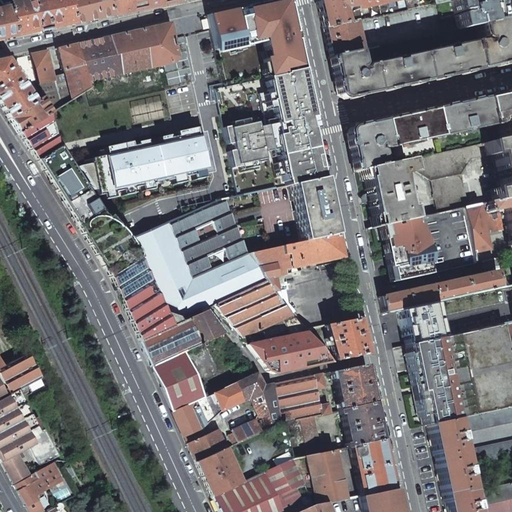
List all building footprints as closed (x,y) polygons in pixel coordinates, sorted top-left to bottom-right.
[(21,0),(6,3),(3,4),(5,9),(20,37),(45,31),(70,26),(63,0),(21,0)] [(63,0),(70,26),(91,21),(112,16),(102,0),(63,0)] [(102,0),(112,16),(125,14),(185,0),(102,0)] [(280,0),(276,0),(204,16),(220,89),(300,71),(291,33),(284,3),(280,0)] [(314,0),(321,29),(342,24),(340,14),(340,13),(340,10),(350,8),(348,0),(314,0)] [(348,0),(350,8),(351,12),(377,6),(376,0),(348,0)] [(451,0),(450,0),(456,30),(475,26),(495,21),(494,12),(491,13),(490,7),(489,1),(491,1),(490,0),(451,0)] [(0,40),(8,39),(20,37),(5,9),(0,9),(0,40)] [(351,12),(340,14),(342,24),(353,22),(351,12)] [(469,43),(474,71),(506,64),(510,58),(509,50),(507,46),(507,43),(502,20),(495,21),(475,26),(478,40),(480,41),(478,44),(475,42),(469,43)] [(342,24),(321,29),(324,41),(326,51),(358,44),(355,31),(353,22),(342,24)] [(118,35),(106,38),(109,52),(112,52),(116,67),(113,67),(114,76),(159,66),(172,63),(175,58),(168,24),(153,28),(144,30),(118,35)] [(434,43),(449,39),(448,32),(432,35),(434,43)] [(106,38),(75,45),(83,83),(114,76),(113,67),(116,67),(112,52),(109,52),(106,38)] [(418,54),(424,82),(447,77),(474,71),(469,43),(418,54)] [(327,54),(327,58),(354,52),(360,51),(358,44),(326,51),(327,54)] [(46,51),(29,55),(32,68),(39,99),(39,100),(48,115),(85,91),(83,83),(75,45),(58,48),(56,49),(58,60),(59,60),(62,75),(52,77),(46,51)] [(336,95),(342,99),(374,93),(368,66),(361,67),(359,71),(356,68),(358,66),(354,52),(327,58),(334,88),(336,95)] [(368,66),(374,93),(396,88),(424,82),(418,54),(368,66)] [(0,108),(7,119),(36,102),(32,97),(30,99),(18,81),(20,80),(15,73),(14,74),(5,60),(0,60),(0,108)] [(300,71),(220,89),(212,91),(235,197),(320,179),(307,123),(304,123),(302,113),(305,112),(309,111),(300,71)] [(496,125),(500,140),(511,137),(511,92),(481,100),(487,127),(496,125)] [(16,134),(45,116),(48,115),(39,100),(36,102),(7,119),(8,121),(16,134)] [(430,111),(436,138),(487,127),(481,100),(430,111)] [(380,122),(386,149),(436,138),(430,111),(380,122)] [(63,207),(109,280),(119,302),(136,338),(138,342),(180,323),(177,318),(163,314),(129,246),(104,218),(102,220),(95,213),(54,148),(45,116),(16,134),(23,144),(29,153),(63,207)] [(344,135),(353,173),(358,171),(379,167),(376,151),(386,149),(380,122),(348,129),(344,135)] [(111,193),(213,171),(203,128),(197,129),(197,127),(177,131),(179,136),(124,148),(123,143),(104,147),(105,152),(102,153),(111,193)] [(511,137),(500,140),(482,144),(485,157),(491,155),(498,189),(487,191),(489,202),(511,197),(511,137)] [(482,144),(439,153),(452,211),(462,208),(467,207),(460,175),(469,160),(485,157),(482,144)] [(439,153),(404,161),(407,174),(415,172),(429,181),(437,214),(452,211),(439,153)] [(379,167),(358,171),(360,182),(362,181),(365,196),(370,217),(368,218),(369,229),(379,226),(407,220),(409,220),(406,209),(403,210),(395,176),(407,174),(404,161),(379,167)] [(320,179),(287,186),(299,243),(332,236),(328,219),(324,197),(320,179)] [(511,197),(489,202),(485,203),(487,213),(495,211),(502,209),(509,246),(511,245),(511,197)] [(216,204),(168,227),(194,281),(246,254),(241,240),(234,226),(228,214),(221,202),(216,204)] [(485,203),(477,205),(483,231),(490,230),(490,232),(500,230),(497,213),(495,211),(487,213),(485,203)] [(467,207),(462,208),(472,253),(487,250),(483,231),(477,205),(467,207)] [(407,220),(379,226),(386,259),(394,257),(396,265),(388,267),(391,282),(427,274),(420,242),(418,242),(417,236),(415,236),(413,226),(409,227),(407,220)] [(168,227),(129,246),(163,314),(177,318),(180,323),(204,311),(212,306),(264,282),(246,255),(246,254),(194,281),(168,227)] [(299,243),(246,255),(264,282),(281,306),(286,304),(284,295),(283,289),(277,291),(274,277),(284,275),(283,270),(288,269),(288,270),(341,259),(336,235),(332,236),(299,243)] [(394,257),(386,259),(388,267),(396,265),(394,257)] [(496,258),(480,262),(482,269),(498,265),(496,258)] [(489,273),(377,297),(381,314),(395,311),(493,289),(489,273)] [(264,282),(212,306),(245,346),(304,334),(302,331),(289,316),(281,306),(264,282)] [(511,322),(511,285),(493,289),(395,311),(403,347),(435,339),(501,325),(511,322)] [(294,313),(286,304),(281,306),(286,312),(289,316),(294,313)] [(180,323),(138,342),(146,359),(149,367),(222,333),(204,311),(180,323)] [(356,320),(323,326),(327,338),(324,339),(325,342),(327,341),(333,362),(365,355),(360,333),(356,320)] [(511,324),(511,322),(501,325),(509,357),(511,356),(511,324)] [(501,325),(435,339),(453,420),(465,417),(511,406),(511,373),(509,357),(501,325)] [(312,329),(302,331),(304,334),(310,340),(315,335),(312,329)] [(304,334),(245,346),(266,372),(273,374),(329,363),(310,340),(304,334)] [(453,420),(435,339),(403,347),(405,356),(407,364),(404,364),(414,410),(416,410),(418,418),(420,427),(425,426),(451,420),(453,420)] [(157,383),(170,413),(194,402),(203,397),(183,352),(149,367),(157,383)] [(37,466),(55,457),(34,419),(32,420),(19,396),(21,395),(19,390),(36,380),(22,355),(7,364),(2,355),(0,355),(0,463),(15,455),(5,436),(18,428),(37,466)] [(364,365),(328,373),(330,380),(332,380),(337,404),(335,405),(336,411),(339,411),(372,404),(367,382),(364,365)] [(255,425),(259,433),(278,424),(270,385),(261,387),(255,374),(232,384),(241,402),(247,399),(259,424),(255,425)] [(320,375),(270,385),(278,424),(297,419),(320,415),(328,413),(326,405),(317,406),(313,390),(323,388),(320,375)] [(211,394),(219,412),(241,402),(232,384),(211,394)] [(203,397),(194,402),(205,425),(219,412),(211,394),(203,397)] [(194,402),(170,413),(182,438),(200,429),(205,425),(194,402)] [(372,404),(339,411),(340,418),(346,444),(343,444),(344,448),(348,447),(380,441),(376,420),(372,404)] [(511,406),(465,417),(468,432),(511,422),(511,406)] [(320,415),(297,419),(305,457),(320,453),(316,424),(322,423),(320,415)] [(229,431),(235,444),(259,433),(255,425),(252,420),(229,431)] [(443,510),(443,511),(470,511),(471,511),(472,511),(471,507),(470,502),(469,503),(464,477),(464,476),(463,468),(461,468),(455,442),(457,442),(455,434),(454,434),(451,420),(425,426),(428,441),(436,475),(443,510)] [(216,430),(224,449),(227,448),(218,429),(216,430)] [(186,447),(193,463),(223,449),(224,449),(216,430),(185,445),(186,447)] [(511,440),(472,449),(475,464),(511,456),(511,440)] [(384,461),(380,441),(348,447),(359,496),(391,490),(384,461)] [(223,449),(193,463),(202,480),(210,497),(239,484),(223,449)] [(305,457),(303,457),(307,477),(311,496),(313,506),(321,504),(343,500),(335,462),(332,451),(320,453),(305,457)] [(0,464),(12,486),(27,477),(15,455),(0,463),(0,464)] [(239,484),(210,497),(216,511),(297,511),(308,507),(307,504),(302,506),(293,488),(300,484),(288,460),(239,484)] [(12,486),(24,507),(27,511),(37,511),(39,511),(34,501),(31,497),(41,491),(40,488),(49,483),(50,475),(53,474),(48,465),(27,477),(12,486)] [(511,482),(480,490),(484,505),(511,498),(511,482)] [(395,511),(393,500),(386,501),(385,499),(384,493),(391,492),(391,490),(359,496),(358,497),(360,511),(395,511)] [(391,492),(384,493),(385,499),(386,501),(393,500),(391,492)]
